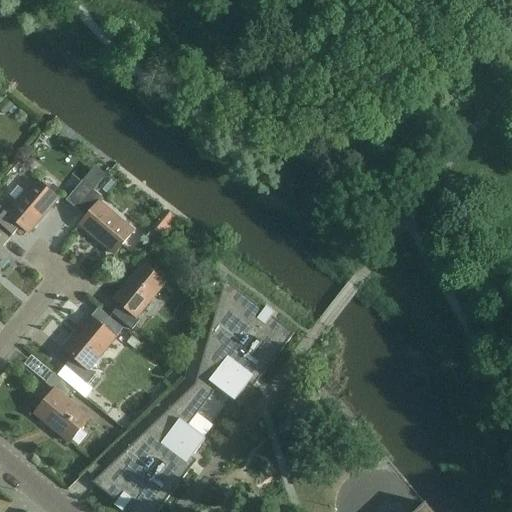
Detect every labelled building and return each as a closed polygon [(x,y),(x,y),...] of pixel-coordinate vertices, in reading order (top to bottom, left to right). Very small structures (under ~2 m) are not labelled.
[(46,211),(57,199),(35,180),(25,192),(26,193),(7,214),(2,209),(0,210),(0,223),(11,233),(18,224),(28,232),(27,231),(45,210),(46,211)] [(93,190),(83,181),(66,200),(77,210),(77,209),(93,190)] [(93,190),(77,209),(77,210),(86,217),(80,224),(81,225),(82,224),(103,242),(102,243),(114,253),(125,241),(133,231),(120,221),(99,204),(100,203),(99,202),(102,198),(93,190)] [(2,248),(10,238),(0,229),(0,266),(10,254),(2,248)] [(154,294),(164,282),(142,264),(132,277),(133,277),(115,298),(114,298),(114,299),(120,304),(112,313),(131,329),(139,320),(136,317),(136,316),(135,315),(153,294),(154,294)] [(194,384),(185,393),(202,407),(216,387),(234,401),(255,375),(259,378),(293,334),(271,317),(274,313),(266,307),(263,310),(224,281),(194,384)] [(98,308),(90,317),(64,349),(73,356),(65,366),(85,383),(93,373),(88,369),(122,328),(98,308)] [(69,441),(88,418),(65,399),(74,389),(53,372),(45,382),(54,390),(34,413),(69,441)] [(202,407),(185,393),(92,483),(117,502),(114,505),(122,511),(125,508),(130,511),(156,511),(189,470),(184,466),(205,439),(187,425),(202,407)]
